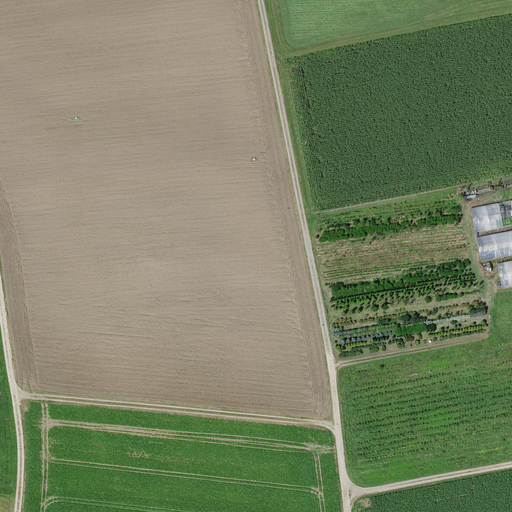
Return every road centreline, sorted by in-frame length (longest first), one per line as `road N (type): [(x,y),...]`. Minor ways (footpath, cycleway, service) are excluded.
road 1 (track): [(260,0),(330,360),(348,511)]
road 2 (track): [(16,394),(338,425)]
road 3 (track): [(346,494),(511,461)]
